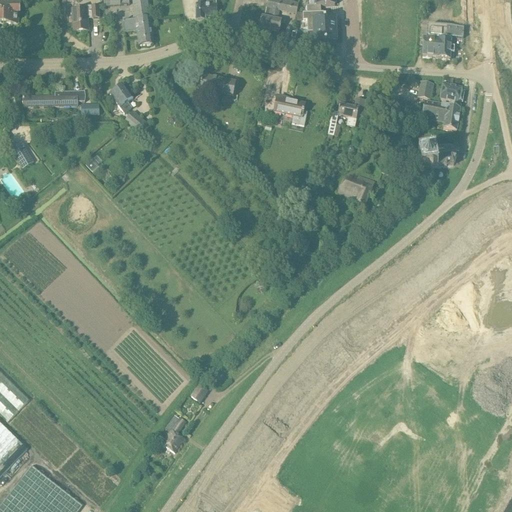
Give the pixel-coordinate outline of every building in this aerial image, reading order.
[(0,0),(0,26),(18,26),(18,16),(19,16),(19,6),(4,6),(4,0),(0,0)] [(103,0),(104,9),(120,8),(120,7),(129,6),(128,0),(103,0)] [(124,34),(136,33),(138,48),(153,46),(146,0),(136,0),(132,1),(135,21),(122,22),(124,34)] [(216,0),(204,0),(204,1),(198,1),(198,7),(196,7),(196,21),(204,21),(204,18),(215,18),(215,6),(216,6),(216,0)] [(267,0),(264,19),(261,18),(259,30),(267,32),(267,31),(279,33),(282,23),(277,22),(279,12),(295,16),(297,4),(277,0),(267,0)] [(315,0),(315,7),(306,7),(306,14),(320,13),(320,7),(334,7),(334,0),(315,0)] [(87,10),(71,11),(72,34),(88,33),(88,20),(99,20),(99,8),(87,8),(87,10)] [(306,14),(302,14),(303,22),(307,22),(307,33),(314,33),(337,32),(337,24),(335,24),(335,20),(323,20),(323,13),(320,13),(306,14)] [(463,30),(427,28),(426,39),(435,39),(435,42),(423,42),(422,60),(437,60),(437,61),(450,62),(451,42),(450,42),(450,40),(462,40),(463,30)] [(337,32),(314,33),(314,45),(316,45),(316,46),(324,46),(324,44),(336,44),(336,39),(337,39),(337,32)] [(202,77),(199,92),(233,98),(236,84),(216,80),(217,77),(213,77),(212,79),(202,77)] [(434,85),(420,83),(417,100),(430,103),(434,85)] [(119,110),(124,116),(130,112),(126,105),(133,100),(123,86),(110,96),(120,110),(119,110)] [(443,87),(440,103),(458,106),(461,90),(443,87)] [(23,100),(23,109),(77,108),(77,104),(84,104),(85,104),(85,102),(85,100),(85,99),(85,97),(85,96),(85,94),(84,93),(55,94),(55,99),(23,100)] [(296,102),(277,98),(274,115),(293,119),(292,126),(304,129),(307,114),(303,113),(305,106),(295,104),(296,102)] [(339,106),(338,114),(332,113),(329,125),(330,125),(327,137),(334,139),(337,126),(336,126),(338,118),(348,120),(346,128),(354,129),(356,122),(357,117),(364,119),(367,103),(355,100),(353,109),(339,106)] [(443,131),(456,133),(460,110),(447,108),(441,107),(424,104),(422,121),(443,124),(442,131),(443,131)] [(99,117),(98,106),(81,107),(82,117),(99,117)] [(140,135),(148,126),(132,113),(125,122),(140,135)] [(33,163),(21,144),(11,151),(22,170),(33,163)] [(417,157),(421,174),(438,171),(438,170),(444,169),(444,170),(446,169),(453,167),(458,154),(449,151),(443,152),(440,152),(440,153),(435,154),(434,154),(434,153),(417,157)] [(358,178),(357,177),(352,176),(345,192),(340,189),(338,195),(351,200),(352,201),(356,203),(355,205),(364,209),(373,189),(372,189),(374,184),(358,178)] [(318,190),(315,190),(306,201),(316,209),(325,197),(324,194),(318,190)] [(0,373),(0,415),(7,423),(28,401),(0,373)] [(200,406),(209,393),(199,387),(190,399),(200,406)] [(174,418),(165,432),(169,435),(162,446),(175,455),(184,441),(177,436),(184,425),(179,421),(174,418)] [(0,479),(27,452),(0,425),(0,479)] [(78,511),(82,508),(32,468),(0,507),(0,511),(78,511)]
